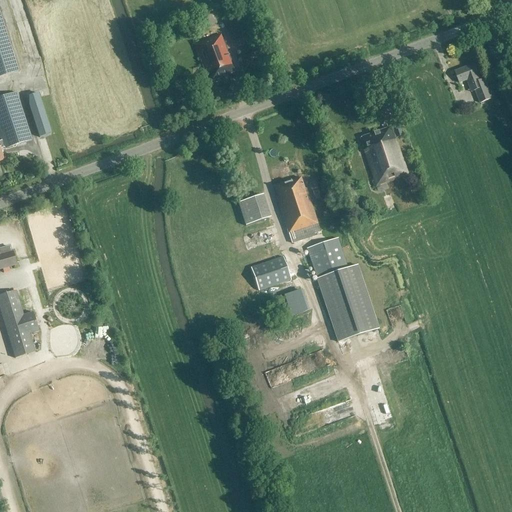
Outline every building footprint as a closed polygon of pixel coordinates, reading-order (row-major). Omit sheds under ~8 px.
[(18,0),(14,2),(21,21),(36,15),(29,0),(18,0)] [(208,27),(216,23),(212,12),(204,15),(208,27)] [(0,77),(19,71),(0,13),(0,77)] [(453,22),(459,32),(465,28),(459,19),(453,22)] [(190,33),(202,29),(199,21),(187,25),(190,33)] [(210,82),(234,73),(221,35),(194,45),(204,72),(206,71),(210,82)] [(480,81),(478,76),(479,76),(474,65),(455,72),(459,84),(467,81),(471,93),(475,91),(480,104),(492,99),(484,80),(480,81)] [(0,138),(1,141),(0,141),(0,161),(4,161),(0,149),(5,148),(32,140),(16,93),(0,98),(0,138)] [(38,94),(30,96),(27,97),(39,138),(51,134),(38,94)] [(49,96),(50,107),(57,106),(57,95),(49,96)] [(376,187),(408,176),(391,128),(360,138),(376,187)] [(314,234),(320,232),(306,189),(304,189),(300,178),(274,187),(278,198),(276,198),(291,244),(315,236),(314,234)] [(353,197),(349,183),(342,185),(347,199),(353,197)] [(315,201),(320,199),(317,189),(312,191),(315,201)] [(249,223),(273,215),(266,191),(241,199),(249,223)] [(357,266),(347,269),(337,239),(307,249),(338,343),(378,330),(357,266)] [(0,269),(16,266),(13,251),(11,252),(9,246),(0,248),(0,269)] [(283,257),(250,268),(258,292),(291,281),(283,257)] [(28,333),(38,330),(32,312),(22,315),(15,290),(0,295),(0,310),(14,359),(34,352),(28,333)] [(291,317),(305,312),(298,291),(284,296),(291,317)] [(277,385),(294,378),(288,365),(271,372),(277,385)] [(347,372),(285,390),(289,403),(350,384),(347,372)] [(300,433),(354,417),(349,399),(295,415),(300,433)]
